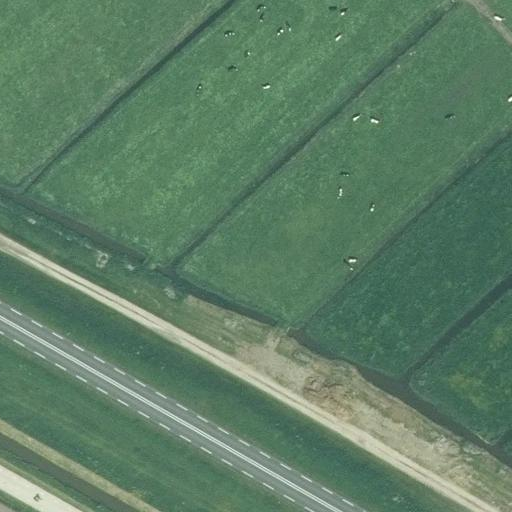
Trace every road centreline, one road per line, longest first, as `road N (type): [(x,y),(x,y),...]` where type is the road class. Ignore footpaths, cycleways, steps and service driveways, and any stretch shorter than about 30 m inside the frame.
road 1 (track): [(486,511),(0,241)]
road 2 (primary): [(335,511),(0,320)]
